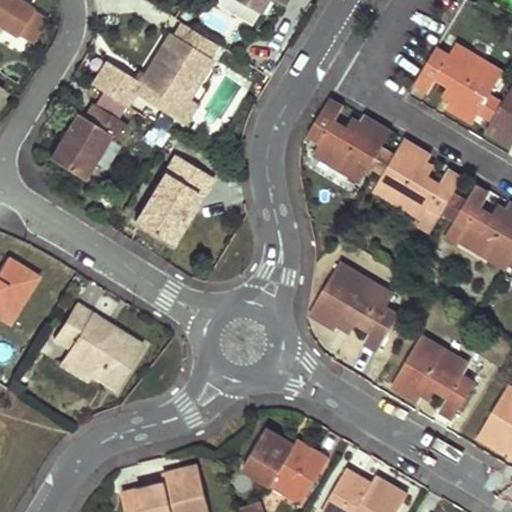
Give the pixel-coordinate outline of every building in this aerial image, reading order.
[(0,0),(0,25),(15,35),(16,32),(29,40),(44,16),(18,0),(0,0)] [(235,0),(259,14),(267,0),(272,0),(283,6),(286,0),(235,0)] [(204,22),(225,33),(232,21),(210,10),(204,22)] [(106,61),(91,84),(125,105),(133,92),(175,117),(185,100),(211,58),(207,55),(214,43),(180,22),(172,34),(169,32),(139,81),(106,61)] [(447,108),(474,123),(480,113),(490,96),(503,73),(456,44),(449,56),(436,48),(415,84),(428,93),(437,78),(450,86),(457,90),(451,101),(447,108)] [(457,90),(450,86),(444,96),(451,101),(457,90)] [(493,121),(487,130),(511,145),(511,88),(503,103),(493,121)] [(486,117),(496,99),(490,96),(480,113),(486,117)] [(382,148),(392,133),(365,117),(361,123),(355,133),(348,129),(335,122),(344,107),(330,99),(308,135),(320,142),(314,154),(361,182),(371,166),(382,148)] [(503,103),(496,99),(486,117),(493,121),(503,103)] [(185,100),(175,117),(183,122),(193,105),(185,100)] [(83,117),(76,113),(48,158),(82,179),(109,135),(118,140),(127,124),(92,103),(83,117)] [(355,133),(361,123),(354,119),(348,129),(355,133)] [(395,156),(384,174),(374,190),(421,219),(429,208),(441,215),(443,212),(454,194),(463,179),(449,170),(440,185),(420,173),(430,156),(404,140),(395,156)] [(388,152),(382,148),(371,166),(377,170),(388,152)] [(395,156),(388,152),(377,170),(384,174),(395,156)] [(134,221),(166,240),(196,192),(202,196),(213,178),(175,154),(134,221)] [(490,194),(475,186),(467,201),(456,220),(454,223),(466,230),(459,241),(461,242),(507,270),(511,261),(511,204),(507,210),(501,221),(494,216),(481,209),(490,194)] [(196,192),(166,240),(172,244),(202,196),(196,192)] [(449,215),(460,197),(454,194),(443,212),(449,215)] [(456,220),(467,201),(460,197),(449,215),(456,220)] [(507,210),(499,206),(494,216),(501,221),(507,210)] [(431,232),(441,215),(429,208),(421,219),(418,225),(431,232)] [(466,230),(454,223),(445,238),(458,246),(461,242),(459,241),(466,230)] [(0,321),(8,326),(37,279),(6,259),(0,269),(0,321)] [(340,263),(309,313),(336,330),(339,326),(344,317),(355,323),(371,331),(364,343),(378,351),(399,315),(387,307),(394,295),(340,263)] [(142,345),(75,303),(53,338),(69,348),(59,364),(86,381),(91,374),(115,389),(142,345)] [(350,332),(355,323),(344,317),(339,326),(350,332)] [(422,336),(392,386),(418,402),(422,395),(429,384),(437,389),(449,396),(440,410),(453,419),(475,382),(463,375),(470,364),(422,336)] [(430,400),(437,389),(429,384),(422,395),(430,400)] [(511,388),(508,386),(477,437),(504,453),(507,449),(511,440),(511,439),(511,388)] [(305,499),(329,459),(297,440),(294,445),(266,428),(243,468),(272,485),(274,480),(305,499)] [(183,478),(164,483),(121,494),(125,511),(209,511),(198,465),(181,470),(183,478)] [(388,493),(372,484),(346,469),(327,503),(342,511),(397,511),(408,495),(393,486),(388,493)] [(164,483),(183,478),(181,470),(163,474),(164,483)] [(393,486),(376,477),(372,484),(388,493),(393,486)] [(274,480),(272,485),(303,503),(305,499),(274,480)] [(259,511),(256,502),(240,507),(241,511),(259,511)] [(342,511),(327,503),(321,511),(342,511)]
